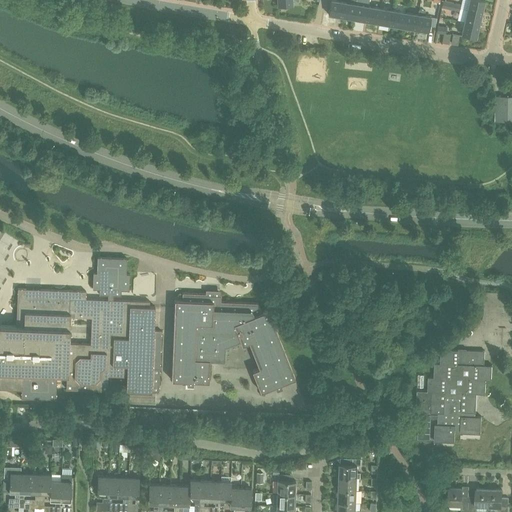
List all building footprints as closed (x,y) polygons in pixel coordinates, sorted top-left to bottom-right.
[(330,0),(328,14),(341,16),(343,1),(334,0),(330,0)] [(469,0),(468,9),(482,12),(484,0),(469,0)] [(343,1),(341,16),(353,18),(356,4),(343,1)] [(460,7),(443,3),(442,7),(459,11),(460,7)] [(356,4),(353,18),(366,20),(368,6),(356,4)] [(368,6),(366,20),(378,22),(381,8),(368,6)] [(381,8),(378,22),(391,24),(393,10),(381,8)] [(468,9),(465,21),(479,24),(482,12),(468,9)] [(393,10),(391,24),(403,26),(406,12),(393,10)] [(418,14),(416,29),(428,31),(431,16),(424,15),(425,11),(419,10),(418,14)] [(406,12),(403,26),(416,29),(418,14),(406,12)] [(459,27),(463,28),(462,33),(476,37),(479,24),(465,21),(465,22),(460,21),(459,27)] [(511,120),(511,95),(496,95),(495,121),(511,120)] [(0,325),(0,385),(21,386),(21,397),(55,398),(56,376),(53,376),(53,372),(66,373),(66,388),(107,390),(108,375),(127,375),(126,391),(127,391),(126,402),(155,404),(156,392),(151,392),(151,390),(159,391),(161,330),(153,330),(154,306),(149,306),(149,300),(113,299),(113,295),(123,295),(123,290),(129,290),(130,274),(126,273),(127,258),(97,257),(97,272),(93,272),(92,289),(99,289),(99,294),(108,295),(107,299),(85,298),(86,291),(70,290),(40,289),(26,289),(17,288),(16,326),(0,325)] [(141,282),(141,296),(157,296),(157,282),(141,282)] [(209,360),(212,360),(214,294),(182,293),(182,300),(175,300),(171,380),(187,381),(187,385),(193,385),(193,381),(209,381),(209,360)] [(214,294),(212,360),(224,360),(225,346),(240,340),(242,345),(249,342),(259,368),(252,370),(261,392),(275,386),(276,390),(282,387),(281,383),(295,378),(268,310),(262,312),(258,303),(221,302),(221,294),(214,294)] [(429,376),(428,391),(417,391),(417,412),(438,412),(438,414),(418,414),(417,438),(430,439),(430,418),(438,418),(438,424),(435,424),(434,441),(441,442),(441,441),(454,441),(454,442),(455,442),(455,430),(460,431),(460,433),(467,433),(467,432),(480,433),(480,434),(481,434),(481,416),(472,416),(472,411),(476,411),(477,393),(485,393),(486,379),(492,379),(492,365),(484,364),(484,360),(485,360),(485,350),(466,349),(466,352),(458,352),(458,349),(441,348),(440,363),(435,363),(434,377),(429,376)] [(338,464),(338,477),(360,478),(360,473),(356,473),(356,465),(360,465),(349,464),(338,464)] [(10,490),(10,491),(15,492),(14,506),(19,506),(20,472),(10,472),(10,478),(4,478),(4,490),(10,490)] [(20,472),(19,506),(23,507),(24,492),(30,492),(31,473),(20,472)] [(31,473),(30,492),(36,493),(35,507),(39,507),(41,473),(31,473)] [(41,473),(39,507),(44,507),(45,493),(50,493),(50,499),(51,480),(51,474),(41,473)] [(51,480),(50,499),(55,499),(54,511),(59,511),(61,474),(61,480),(51,480)] [(61,474),(59,511),(64,511),(65,500),(70,500),(71,474),(61,474)] [(97,476),(97,495),(102,495),(102,510),(106,510),(108,476),(97,476)] [(108,476),(106,510),(111,510),(112,496),(117,496),(118,477),(108,476)] [(118,477),(117,496),(123,496),(122,511),(127,511),(128,477),(118,477)] [(128,477),(127,511),(131,511),(132,497),(138,497),(139,478),(128,477)] [(338,477),(337,489),(355,490),(355,478),(360,478),(338,477)] [(190,486),(189,505),(189,499),(194,499),(193,511),(198,511),(200,480),(190,480),(190,486)] [(200,480),(198,511),(202,511),(203,499),(209,500),(210,481),(200,480)] [(278,480),(277,493),(295,494),(296,481),(278,480)] [(210,481),(209,500),(215,500),(214,511),(218,511),(220,481),(210,481)] [(220,481),(218,511),(222,511),(224,500),(230,501),(229,507),(230,507),(230,488),(230,482),(220,481)] [(148,484),(148,503),(153,504),(152,511),(157,511),(159,485),(148,484)] [(159,485),(157,511),(162,511),(163,504),(168,504),(169,485),(159,485)] [(169,485),(168,504),(174,505),(173,511),(178,511),(180,486),(169,485)] [(180,486),(178,511),(182,511),(183,505),(189,505),(190,486),(180,486)] [(449,487),(448,504),(461,505),(461,511),(468,511),(469,496),(462,496),(462,488),(449,487)] [(230,488),(230,507),(235,507),(234,511),(239,511),(241,488),(230,488)] [(241,488),(239,511),(244,511),(245,508),(251,508),(252,496),(252,489),(241,488)] [(469,496),(468,511),(476,511),(476,505),(488,506),(489,489),(476,488),(476,496),(469,496)] [(337,489),(337,501),(354,502),(355,490),(337,489)] [(489,489),(488,506),(501,506),(500,511),(507,511),(508,498),(502,497),(502,489),(489,489)] [(277,493),(277,506),(295,506),(295,494),(277,493)] [(354,502),(337,501),(336,511),(360,511),(361,510),(354,510),(354,502)]
